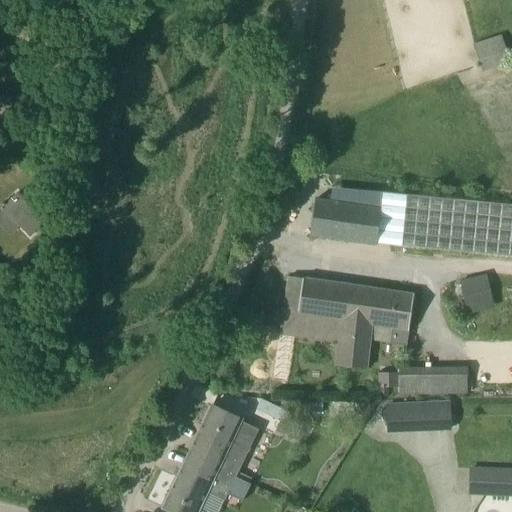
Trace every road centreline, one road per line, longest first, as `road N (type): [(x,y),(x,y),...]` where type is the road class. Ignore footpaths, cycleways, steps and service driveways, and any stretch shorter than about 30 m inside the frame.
road 1 (unclassified): [(121,511),(255,263),(293,139),(301,41),(293,0)]
road 2 (unknown): [(261,244),(427,271)]
